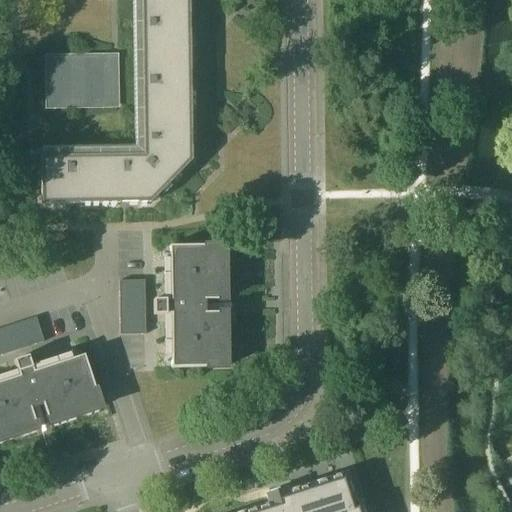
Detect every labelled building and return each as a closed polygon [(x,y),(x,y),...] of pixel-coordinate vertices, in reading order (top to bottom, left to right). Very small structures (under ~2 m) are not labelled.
[(191,163),(190,140),(188,0),(132,0),(135,146),(39,147),(40,207),(149,205),(191,163)] [(118,110),(117,56),(43,57),(44,111),(118,110)] [(223,247),(205,248),(168,248),(169,301),(152,302),(152,317),(169,317),(170,370),(225,369),(224,315),(204,315),(204,302),(224,302),(223,247)] [(144,336),(143,283),(118,283),(118,337),(144,336)] [(0,357),(43,344),(35,320),(0,330),(0,357)] [(0,384),(0,442),(36,431),(29,411),(41,407),(48,427),(100,410),(83,357),(32,374),(27,358),(12,363),(17,379),(0,384)] [(291,497),(243,511),(369,511),(367,506),(363,507),(351,472),(300,489),(298,486),(288,489),(291,497)]
